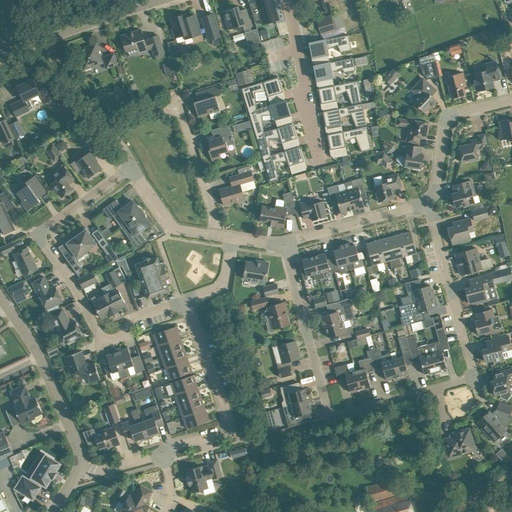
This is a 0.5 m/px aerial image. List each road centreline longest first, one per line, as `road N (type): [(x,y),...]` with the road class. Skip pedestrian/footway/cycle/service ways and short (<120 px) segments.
road 1 (residential): [(425,203),(475,378),(330,418),(283,244)]
road 2 (residential): [(185,299),(131,318),(123,336),(103,343),(36,234),(131,168)]
road 3 (residential): [(162,453),(233,431),(185,299)]
road 4 (unclassified): [(78,469),(68,419),(0,288)]
road 5 (residential): [(286,0),(316,157)]
road 6 (residential): [(425,203),(447,113),(511,98)]
road 7 (residential): [(42,40),(131,168)]
road 8 (residential): [(283,244),(425,203)]
road 9 (residential): [(212,236),(176,94)]
road 10 (unclassified): [(42,40),(167,0)]
